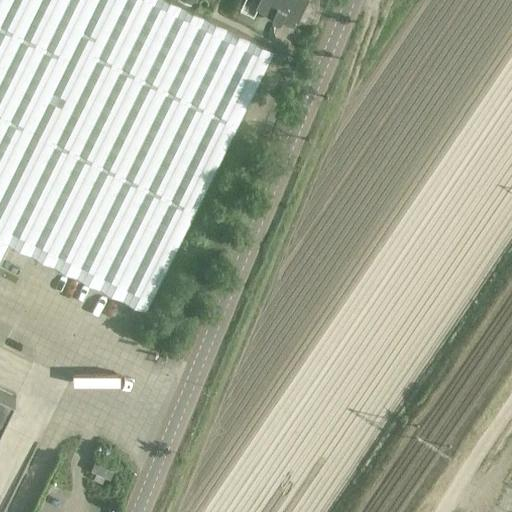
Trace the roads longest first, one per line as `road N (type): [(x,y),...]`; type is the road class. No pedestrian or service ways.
road 1 (unclassified): [(137,511),(353,0)]
road 2 (unclassified): [(444,511),(511,406)]
